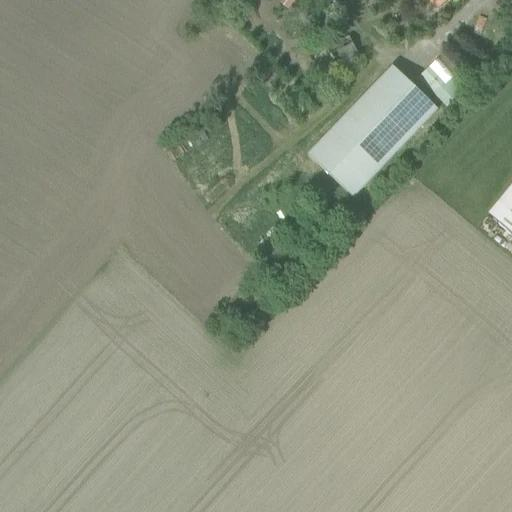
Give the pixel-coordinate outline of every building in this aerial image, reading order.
[(282,0),(280,2),(288,9),(296,0),(282,0)] [(427,0),(437,11),(448,2),(450,0),(427,0)] [(348,38),(325,51),(337,71),(360,58),(348,38)] [(438,112),(392,67),(308,155),(353,199),(438,112)] [(419,79),(447,110),(465,96),(450,80),(446,83),(432,68),(419,79)]
